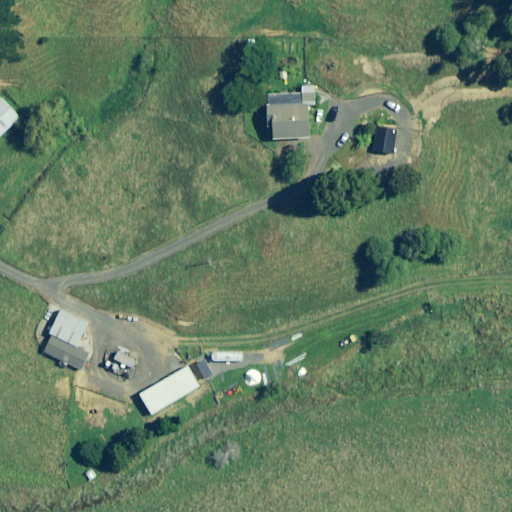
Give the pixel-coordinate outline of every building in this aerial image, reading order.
[(313,104),(312,84),(300,84),(301,93),(265,93),(266,119),(270,119),(271,139),(306,138),(306,104),(313,104)] [(0,134),(19,117),(0,97),(0,134)] [(392,153),(395,129),(375,126),(372,151),(392,153)] [(87,322),(59,309),(48,333),(50,334),(42,352),(79,369),(87,351),(76,347),(87,322)] [(198,386),(186,366),(138,394),(150,414),(198,386)]
